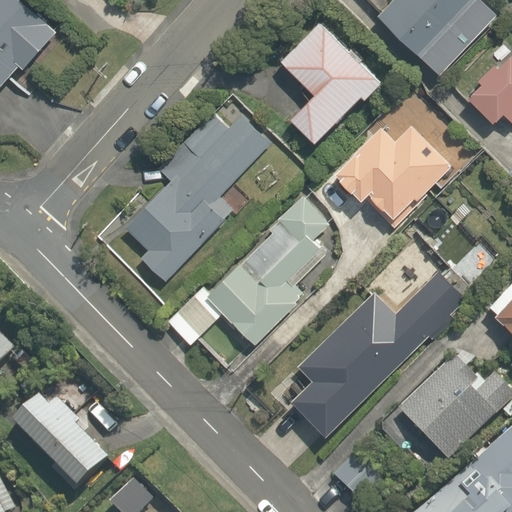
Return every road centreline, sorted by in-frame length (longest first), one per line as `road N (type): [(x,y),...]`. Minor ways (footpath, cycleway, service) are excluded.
road 1 (residential): [(23,230),(283,511)]
road 2 (residential): [(238,0),(23,230)]
